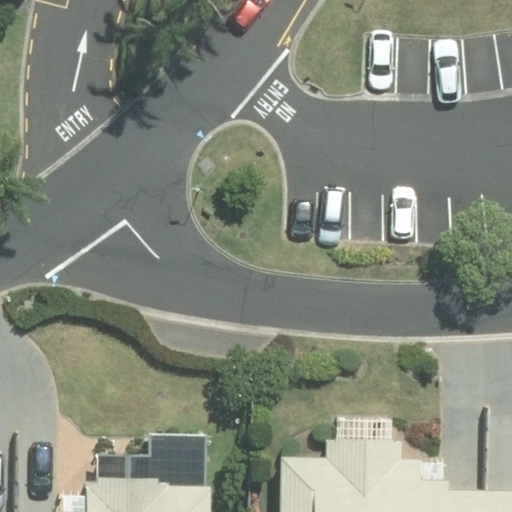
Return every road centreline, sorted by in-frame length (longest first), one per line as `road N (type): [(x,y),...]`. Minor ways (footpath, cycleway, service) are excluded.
road 1 (residential): [(511,308),(353,314),(229,294),(172,268),(88,194)]
road 2 (residential): [(276,0),(233,64),(160,138),(88,194)]
